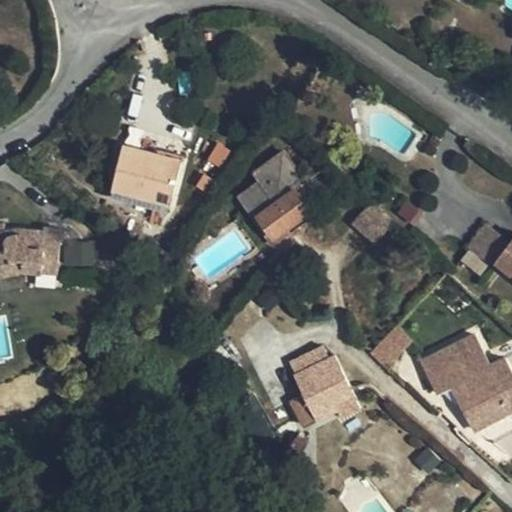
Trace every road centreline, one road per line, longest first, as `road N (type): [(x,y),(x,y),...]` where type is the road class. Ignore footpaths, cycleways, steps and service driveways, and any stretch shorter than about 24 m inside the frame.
road 1 (residential): [(511,147),(302,2),(288,0)]
road 2 (unknown): [(511,472),(340,314)]
road 3 (residential): [(104,24),(40,122),(0,142)]
